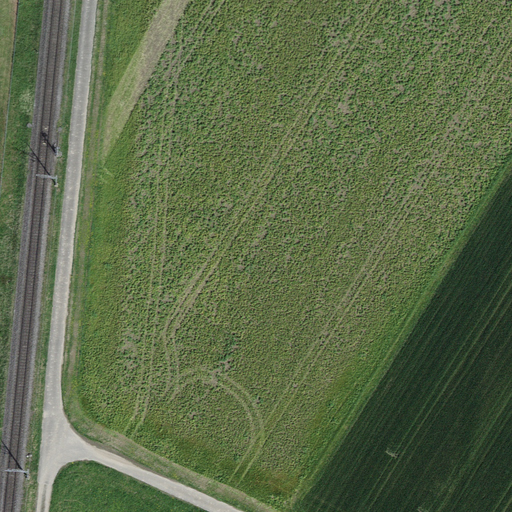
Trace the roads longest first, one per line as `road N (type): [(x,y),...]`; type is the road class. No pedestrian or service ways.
road 1 (track): [(93,0),(42,511)]
road 2 (track): [(52,432),(226,511)]
